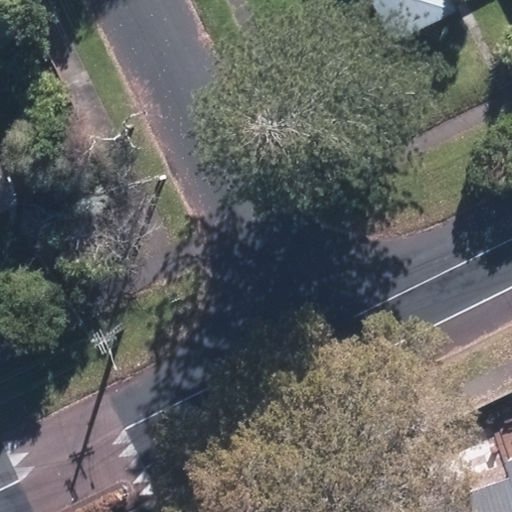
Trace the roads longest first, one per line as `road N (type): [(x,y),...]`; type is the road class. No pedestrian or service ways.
road 1 (residential): [(128,0),(295,350)]
road 2 (residential): [(0,489),(295,350)]
road 3 (residential): [(295,350),(511,242)]
